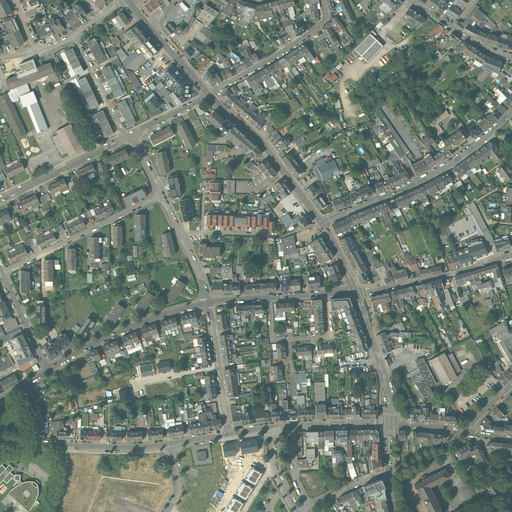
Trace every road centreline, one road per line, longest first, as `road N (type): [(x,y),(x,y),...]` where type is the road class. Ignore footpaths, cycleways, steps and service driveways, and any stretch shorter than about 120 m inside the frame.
road 1 (residential): [(490,131),(413,185),(320,222)]
road 2 (residential): [(160,194),(2,273)]
road 3 (residential): [(208,304),(48,370)]
road 4 (secondary): [(209,95),(254,135),(320,222)]
road 5 (residential): [(356,296),(511,255)]
road 6 (residential): [(323,0),(317,27),(209,95)]
road 7 (residential): [(124,137),(0,200)]
road 8 (secondary): [(356,296),(383,376),(388,423)]
road 9 (secondary): [(127,0),(209,95)]
road 10 (residential): [(268,428),(388,423)]
